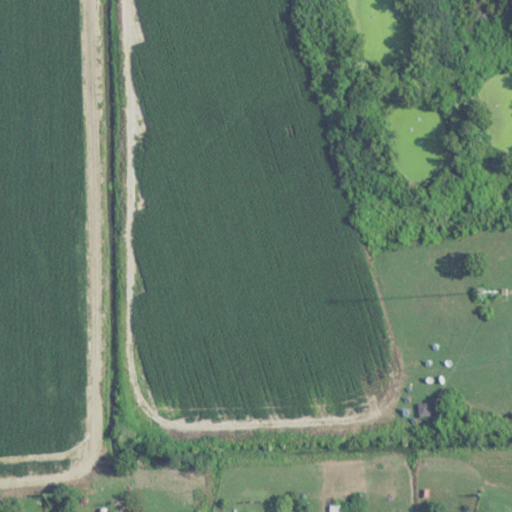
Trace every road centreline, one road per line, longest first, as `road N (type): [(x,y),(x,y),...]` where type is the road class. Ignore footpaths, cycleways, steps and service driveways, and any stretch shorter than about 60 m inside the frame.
road 1 (track): [(122,0),(132,381)]
road 2 (track): [(132,381),(150,425),(183,431),(340,430),(376,408)]
